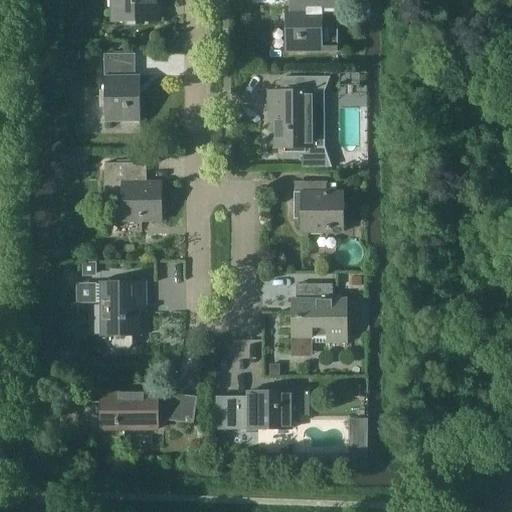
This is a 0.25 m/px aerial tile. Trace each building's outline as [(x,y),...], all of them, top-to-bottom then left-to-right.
[(111,0),(112,21),(160,21),(159,0),(111,0)] [(290,0),(291,26),(287,26),(286,52),(322,52),(336,52),(336,27),(336,0),(290,0)] [(140,122),(140,75),(134,75),(134,54),(104,54),(104,122),(140,122)] [(282,92),(267,93),(267,113),(274,113),(274,147),(314,147),(322,147),(322,92),(322,78),(282,78),(282,92)] [(123,220),(160,220),(160,181),(146,181),(146,163),(106,163),(106,195),(123,195),(123,220)] [(339,233),(340,192),(294,191),(293,218),(301,218),(301,232),(339,233)] [(84,261),(84,273),(96,273),(96,261),(84,261)] [(132,345),(132,336),(140,336),(140,302),(146,302),(146,281),(75,282),(75,303),(100,303),(100,337),(108,336),(108,345),(113,351),(127,350),(132,345)] [(296,312),(291,312),(291,338),(312,338),(312,343),(326,343),(347,343),(347,298),(332,298),(332,285),(296,285),(296,312)] [(292,428),(292,420),(298,420),(298,414),(308,414),(308,392),(267,392),(267,398),(224,398),(224,428),(292,428)] [(193,423),(197,397),(170,394),(168,408),(157,408),(158,394),(101,393),(101,429),(158,430),(158,418),(193,423)]
